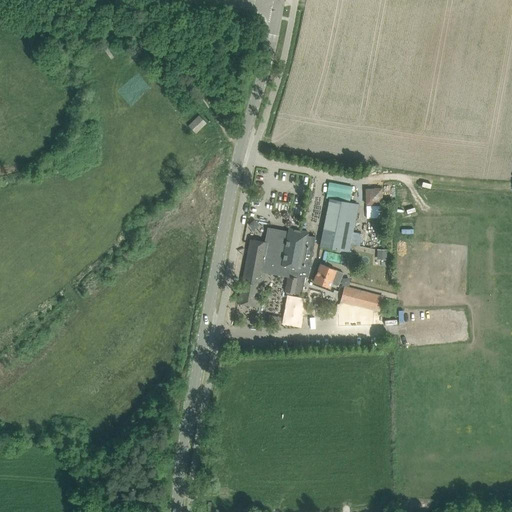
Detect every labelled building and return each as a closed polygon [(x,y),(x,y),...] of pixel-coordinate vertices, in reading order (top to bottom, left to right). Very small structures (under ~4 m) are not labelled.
[(104,50),(95,54),(101,68),(111,63),(104,50)] [(188,126),(195,133),(206,122),(199,115),(188,126)] [(378,187),(364,187),(364,202),(379,202),(378,187)] [(348,251),(352,231),(357,204),(330,199),(320,246),(348,251)] [(408,236),(408,224),(396,224),(397,236),(408,236)] [(245,265),(238,303),(259,307),(260,299),(255,298),(258,286),(262,287),(266,270),(270,271),(269,272),(270,272),(288,275),(289,276),(290,274),(305,277),(308,277),(315,237),(307,235),(308,232),(288,228),(287,232),(277,231),(276,238),(276,239),(267,237),(266,242),(250,239),(245,265)] [(313,281),(329,288),(331,283),(338,286),(343,273),(320,264),(313,281)] [(288,275),(285,292),(301,295),(305,277),(290,274),(289,276),(288,275)] [(344,287),(340,301),(379,311),(383,297),(344,287)] [(353,312),(353,337),(367,336),(367,330),(371,330),(371,325),(381,325),(381,312),(353,312)]
